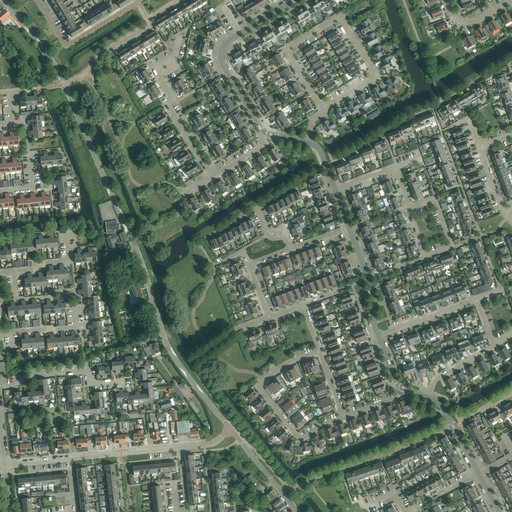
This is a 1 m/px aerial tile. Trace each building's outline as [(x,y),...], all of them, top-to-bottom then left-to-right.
[(60,0),(58,0),(52,4),(55,9),(63,4),(60,0)] [(120,0),(119,1),(117,3),(120,8),(131,2),(129,0),(120,0)] [(189,0),(187,2),(192,10),(197,7),(192,0),(189,0)] [(256,0),(254,2),(259,10),(263,7),(258,0),(256,0)] [(317,0),(316,1),(322,10),(325,8),(327,12),(332,9),(328,3),(325,4),(322,0),(317,0)] [(312,12),(315,17),(320,14),(318,12),(322,10),(316,1),(311,4),(315,10),(312,12)] [(471,1),(462,4),(464,10),(467,8),(468,11),(476,8),(475,4),(472,5),(471,1)] [(183,4),(188,13),(192,10),(187,2),(183,4)] [(249,4),(254,13),(259,10),(254,2),(249,4)] [(108,4),(103,7),(108,15),(113,12),(110,7),(108,4)] [(178,7),(183,15),(188,13),(183,4),(178,7)] [(244,7),(249,16),(254,13),(249,4),(244,7)] [(98,8),(104,17),(108,15),(103,7),(99,9),(98,8)] [(173,10),(178,18),(183,15),(178,7),(173,10)] [(249,16),(244,7),(240,10),(245,19),(249,16)] [(301,10),(306,19),(311,16),(313,19),(315,17),(312,12),(310,14),(306,7),(301,10)] [(434,20),(444,16),(441,9),(439,10),(438,7),(429,10),(430,13),(431,13),(434,20)] [(67,8),(58,13),(60,18),(70,12),(67,8)] [(98,8),(93,11),(99,20),(104,17),(98,8)] [(0,20),(1,21),(9,14),(5,10),(1,13),(0,11),(0,20)] [(169,13),(174,21),(178,18),(173,10),(169,13)] [(297,21),(299,24),(301,28),(304,26),(302,24),(304,23),(304,22),(303,21),(306,19),(301,10),(296,13),(299,20),(297,21)] [(93,11),(88,14),(89,15),(94,23),(99,20),(93,11)] [(70,12),(60,18),(63,23),(73,17),(70,12)] [(164,16),(169,24),(174,21),(169,13),(164,16)] [(500,16),(504,24),(505,25),(511,22),(511,23),(511,22),(511,16),(510,13),(507,14),(506,13),(500,16)] [(89,15),(85,18),(86,21),(89,26),(94,23),(89,15)] [(160,19),(165,27),(169,24),(164,16),(160,19)] [(73,17),(63,23),(66,27),(74,22),(72,18),(73,17)] [(155,21),(160,30),(165,27),(160,19),(155,21)] [(297,31),(293,24),(290,26),(286,19),(281,22),(287,31),(291,28),(294,33),(297,31)] [(487,24),(492,33),(499,29),(499,30),(502,28),(497,20),(495,22),(494,20),(487,24)] [(216,23),(215,24),(212,26),(217,34),(222,31),(219,28),(222,26),(219,21),(216,22),(216,23)] [(363,34),(372,30),(368,21),(362,24),(364,26),(360,28),(363,34)] [(434,24),(435,27),(436,27),(439,33),(449,30),(446,23),(444,23),(443,21),(434,24)] [(74,22),(66,27),(69,32),(77,27),(74,22)] [(280,32),(277,33),(280,38),(283,37),(282,34),(287,31),(281,22),(276,26),(280,32)] [(69,32),(72,38),(83,31),(82,31),(79,25),(77,27),(69,32)] [(217,34),(212,26),(207,29),(206,28),(204,30),(207,35),(210,34),(212,37),(217,34)] [(487,38),(490,36),(485,28),(482,29),(481,28),(474,32),(480,40),(486,37),(487,38)] [(266,32),(271,41),(276,38),(279,42),(282,40),(280,38),(277,33),(275,35),(271,29),(266,32)] [(339,38),(337,35),(339,33),(338,30),(327,37),(331,43),(339,38)] [(149,34),(154,42),(159,39),(160,38),(158,35),(157,36),(154,31),(149,34)] [(262,43),(262,44),(265,48),(268,46),(266,44),(271,41),(266,32),(261,35),(265,41),(262,43)] [(378,42),(376,38),(378,37),(376,32),(369,36),(370,39),(366,41),(370,47),(378,42)] [(145,37),(150,45),(154,42),(149,34),(145,37)] [(463,46),(465,44),(468,49),(477,43),(472,35),(470,37),(469,36),(460,42),(463,46)] [(339,38),(331,43),(334,49),(343,44),(341,41),(343,39),(341,36),(339,38)] [(140,40),(145,48),(150,45),(145,37),(140,40)] [(198,47),(208,49),(209,43),(205,42),(206,39),(199,38),(199,41),(200,41),(198,47)] [(135,42),(140,51),(145,48),(140,40),(135,42)] [(252,43),(257,52),(262,49),(263,51),(266,49),(265,48),(262,44),(260,45),(257,40),(252,43)] [(131,45),(136,54),(140,51),(135,42),(131,45)] [(343,44),(334,49),(338,55),(346,50),(346,49),(344,47),(347,45),(345,42),(343,44)] [(248,53),(251,58),(254,56),(253,54),(257,52),(252,43),(247,46),(250,51),(248,53)] [(136,54),(131,45),(126,48),(131,56),(136,54)] [(194,51),(196,52),(195,55),(202,56),(202,53),(207,54),(208,49),(198,47),(196,46),(194,51)] [(308,57),(316,52),(312,46),(304,51),(306,54),(304,56),(306,59),(308,57)] [(376,59),(385,55),(380,46),(375,48),(376,51),(373,53),(376,59)] [(122,51),(127,59),(131,56),(126,48),(122,51)] [(346,50),(338,55),(342,61),(350,55),(348,52),(350,51),(348,48),(346,49),(346,50)] [(237,52),(242,61),(247,58),(248,60),(251,58),(248,53),(245,54),(242,49),(237,52)] [(127,59),(122,51),(117,54),(122,62),(127,59)] [(235,60),(233,62),(236,67),(239,65),(238,64),(242,61),(237,52),(232,55),(235,60)] [(274,63),(282,58),(280,53),(278,54),(276,52),(270,55),(272,58),(271,58),(274,63)] [(308,57),(310,60),(307,62),(309,64),(312,63),(311,63),(320,58),(316,52),(308,57)] [(354,61),(353,61),(352,58),(354,57),(352,54),(350,55),(342,61),(345,66),(354,61)] [(282,58),(274,63),(277,68),(278,67),(279,70),(285,66),(284,64),(285,63),(282,58)] [(311,63),(312,63),(313,66),(311,67),(313,70),(315,69),(323,64),(320,58),(311,63)] [(384,71),(393,66),(388,58),(383,60),(384,63),(381,65),(384,71)] [(354,61),(345,66),(349,72),(357,67),(355,64),(358,63),(356,60),(353,61),(354,61)] [(200,74),(211,68),(208,63),(204,65),(203,62),(197,66),(199,68),(197,69),(200,74)] [(317,76),(319,75),(327,70),(323,64),(315,69),(317,72),(315,73),(317,76)] [(285,66),(279,70),(281,72),(280,73),(283,77),(291,72),(288,68),(287,69),(285,66)] [(357,67),(349,72),(353,78),(361,73),(359,70),(361,69),(359,66),(357,67)] [(211,68),(200,74),(203,79),(205,78),(206,80),(212,77),(210,75),(214,72),(211,68)] [(246,80),(255,75),(255,74),(254,74),(250,68),(243,72),(245,74),(244,75),(246,80)] [(142,72),(141,70),(135,73),(137,75),(136,76),(139,81),(149,75),(146,70),(142,72)] [(320,82),(322,81),(331,76),(327,70),(319,75),(321,78),(318,79),(320,82)] [(288,84),(294,81),(293,78),(294,77),(291,72),(283,77),(286,82),(287,82),(288,84)] [(498,85),(507,82),(505,74),(496,77),(498,85)] [(152,79),(149,75),(141,80),(142,82),(142,84),(138,87),(140,90),(150,84),(148,81),(152,79)] [(255,75),(246,80),(249,85),(251,84),(252,86),(259,82),(255,76),(256,76),(255,75)] [(176,89),(184,84),(181,79),(182,79),(181,76),(175,79),(177,82),(173,84),(176,89)] [(324,88),(326,87),(326,86),(334,81),(331,76),(322,81),(324,84),(322,85),(324,88)] [(400,85),(402,82),(394,78),(392,81),(389,79),(385,85),(394,90),(397,84),(400,85)] [(213,93),(222,87),(219,82),(217,83),(215,81),(209,85),(213,91),(212,92),(213,93)] [(294,81),(288,84),(290,86),(289,87),(292,92),(300,87),(297,82),(296,83),(294,81)] [(326,86),(326,87),(328,90),(326,91),(327,94),(338,87),(334,81),(326,86)] [(259,82),(252,86),(254,89),(252,90),(255,95),(264,89),(264,88),(263,89),(259,82)] [(507,82),(498,85),(501,92),(510,89),(507,82)] [(184,84),(176,89),(179,94),(183,92),(184,94),(191,90),(189,87),(186,83),(184,84)] [(150,84),(144,87),(146,90),(147,89),(150,94),(158,89),(155,84),(151,86),(150,84)] [(475,89),(481,97),(485,94),(479,85),(477,86),(478,87),(475,89)] [(222,87),(213,93),(213,94),(214,93),(218,99),(224,95),(223,93),(224,92),(222,87)] [(300,87),(292,92),(295,97),(295,96),(297,99),(303,95),(301,92),(303,91),(300,87)] [(377,99),(386,94),(383,89),(380,90),(378,87),(372,91),(377,99)] [(158,89),(150,94),(152,99),(153,102),(159,99),(157,96),(161,94),(158,89)] [(264,89),(255,95),(258,99),(260,98),(261,101),(268,97),(264,90),(265,90),(264,89)] [(470,90),(476,100),(481,97),(475,89),(473,90),(472,89),(470,90)] [(511,93),(510,89),(501,92),(504,100),(511,96),(511,93)] [(466,94),(471,103),(476,100),(470,90),(468,91),(469,93),(466,94)] [(35,92),(37,105),(42,105),(42,99),(44,99),(43,96),(41,96),(38,96),(37,91),(35,92)] [(364,106),(372,100),(369,95),(366,97),(364,93),(358,97),(364,106)] [(461,96),(467,106),(471,103),(466,94),(463,96),(463,95),(461,96)] [(224,95),(218,99),(222,106),(221,106),(221,107),(230,101),(227,97),(226,98),(224,95)] [(457,100),(462,108),(467,106),(461,96),(459,97),(460,98),(457,100)] [(268,97),(261,101),(263,103),(261,104),(264,109),(273,103),(272,102),(272,103),(268,97)] [(302,109),(310,104),(308,99),(306,100),(304,97),(298,101),(300,104),(299,104),(302,109)] [(451,101),(457,111),(462,108),(457,100),(454,101),(453,100),(451,101)] [(230,101),(221,107),(222,108),(223,107),(227,114),(233,110),(232,107),(233,106),(230,101)] [(352,113),(360,108),(357,102),(354,104),(352,101),(346,104),(352,113)] [(448,105),(453,114),(457,111),(451,101),(450,102),(450,104),(448,105)] [(273,103),(264,109),(267,114),(269,113),(270,115),(277,111),(273,105),(274,104),(273,103)] [(310,104),(302,109),(305,114),(306,113),(307,116),(313,112),(312,109),(313,109),(310,104)] [(442,107),(448,117),(453,114),(448,105),(445,107),(444,106),(442,107)] [(437,113),(438,115),(440,114),(443,120),(448,117),(442,107),(440,108),(441,109),(438,111),(439,112),(437,113)] [(340,120),(348,115),(345,110),(342,111),(340,108),(334,112),(340,120)] [(228,116),(229,118),(228,119),(228,121),(230,124),(231,123),(240,118),(237,113),(236,114),(234,111),(228,116)] [(278,124),(287,118),(287,117),(286,118),(282,111),(275,115),(277,118),(275,119),(278,124)] [(194,124),(202,119),(200,114),(199,114),(197,112),(191,115),(193,118),(191,119),(194,124)] [(32,120),(27,120),(27,123),(44,121),(43,116),(46,116),(45,114),(40,114),(40,116),(31,116),(32,120)] [(164,122),(167,120),(163,114),(160,116),(157,118),(155,115),(149,119),(151,122),(153,120),(157,127),(161,124),(161,125),(165,122),(164,122)] [(436,122),(433,114),(427,116),(430,124),(436,122)] [(422,118),(425,126),(430,124),(427,116),(422,118)] [(233,124),(237,130),(243,126),(242,124),(243,123),(240,118),(231,123),(232,124),(233,124)] [(287,118),(278,124),(281,128),(283,127),(284,130),(291,126),(287,119),(288,119),(287,118)] [(417,120),(420,128),(425,126),(422,118),(417,120)] [(202,119),(194,124),(197,128),(199,127),(200,130),(209,124),(208,122),(205,123),(202,119)] [(325,128),(327,132),(336,127),(333,122),(330,124),(328,120),(319,126),(321,130),(325,128)] [(420,128),(417,120),(412,122),(412,124),(413,123),(415,129),(415,130),(420,128)] [(405,126),(408,135),(414,133),(413,130),(415,129),(413,123),(412,124),(405,126)] [(243,126),(237,130),(240,136),(240,137),(240,138),(249,132),(246,127),(245,128),(243,126)] [(400,137),(401,137),(403,136),(403,137),(408,135),(405,126),(400,128),(400,130),(401,130),(402,133),(399,134),(400,137)] [(172,135),(175,133),(171,127),(168,128),(165,130),(163,128),(158,131),(159,134),(161,133),(165,139),(168,137),(169,137),(172,135)] [(201,135),(204,140),(213,135),(210,130),(210,128),(209,127),(201,132),(203,134),(201,135)] [(454,138),(463,135),(462,131),(464,130),(463,127),(452,131),(454,138)] [(399,134),(402,133),(401,130),(400,130),(393,133),(396,141),(401,139),(401,137),(400,137),(399,134)] [(249,132),(240,138),(241,139),(242,138),(246,145),(252,140),(251,138),(252,137),(249,132)] [(213,135),(204,140),(207,145),(209,144),(210,146),(216,142),(218,142),(216,139),(217,139),(217,137),(215,133),(213,135)] [(388,135),(391,143),(396,141),(393,133),(388,135)] [(463,135),(454,138),(457,144),(468,140),(467,137),(464,138),(463,135)] [(180,147),(182,145),(179,139),(176,141),(176,140),(172,142),(171,140),(165,143),(167,146),(169,145),(172,151),(176,149),(176,150),(180,147)] [(434,148),(442,145),(440,139),(432,142),(434,148)] [(388,151),(387,148),(384,140),(379,142),(382,150),(383,150),(383,152),(388,151)] [(468,140),(457,144),(459,151),(468,148),(467,144),(469,144),(468,140)] [(216,142),(210,146),(212,149),(210,149),(213,154),(221,149),(218,144),(218,145),(216,142)] [(383,153),(382,150),(379,142),(374,144),(375,147),(373,147),(375,151),(376,150),(378,155),(383,153)] [(442,145),(434,148),(436,153),(444,150),(442,145)] [(366,149),(370,158),(375,156),(373,151),(375,151),(373,147),(372,148),(372,147),(366,149)] [(273,158),(275,162),(281,158),(283,162),(286,160),(282,153),(279,154),(277,151),(275,148),(269,152),(271,155),(270,155),(272,158),(273,158)] [(221,149),(213,154),(216,159),(218,158),(219,161),(225,157),(224,154),(221,149)] [(361,155),(362,158),(363,158),(364,160),(370,158),(366,149),(361,151),(362,154),(361,155)] [(462,160),(471,157),(470,153),(472,153),(471,149),(460,153),(462,160)] [(444,150),(436,153),(438,158),(446,155),(444,150)] [(187,160),(190,158),(186,151),(183,153),(180,155),(178,153),(173,156),(175,159),(176,158),(180,164),(184,162),(187,160)] [(492,162),(502,158),(500,153),(492,156),(493,159),(492,160),(492,162)] [(354,157),(357,165),(362,163),(360,159),(362,158),(361,155),(359,155),(354,157)] [(446,155),(438,158),(440,163),(448,160),(446,155)] [(259,167),(262,170),(268,166),(269,168),(271,166),(268,161),(266,162),(264,159),(262,156),(255,160),(257,163),(259,167)] [(348,162),(349,166),(351,165),(352,167),(357,165),(354,157),(349,159),(350,162),(348,162)] [(471,157),(462,160),(465,167),(476,163),(475,159),(473,160),(471,157)] [(502,158),(492,162),(493,164),(495,163),(496,167),(504,164),(502,158)] [(448,160),(440,163),(441,168),(450,165),(448,160)] [(341,164),(344,173),(350,171),(348,166),(349,166),(348,162),(347,163),(347,162),(341,164)] [(476,163),(465,167),(467,174),(476,170),(475,167),(477,166),(476,163)] [(195,172),(198,170),(194,164),(191,166),(191,165),(187,167),(186,165),(181,168),(182,171),(184,170),(188,176),(191,174),(192,174),(195,172)] [(256,177),(259,175),(255,169),(253,170),(250,167),(248,164),(242,168),(244,171),(246,175),(248,178),(254,175),(256,177)] [(344,173),(341,164),(336,166),(339,175),(344,173)] [(504,164),(496,167),(497,170),(496,171),(496,173),(506,169),(504,164)] [(450,165),(441,168),(442,168),(439,169),(441,174),(452,170),(450,165)] [(500,177),(508,174),(506,169),(496,173),(497,175),(499,174),(500,177)] [(443,179),(445,178),(453,175),(452,170),(441,174),(443,179)] [(471,182),(480,179),(478,176),(481,175),(479,171),(468,176),(471,182)] [(406,175),(408,180),(416,177),(414,172),(406,175)] [(235,173),(229,177),(230,179),(230,180),(232,183),(233,183),(235,187),(241,183),(242,184),(245,183),(241,177),(239,179),(237,175),(237,176),(235,173)] [(508,174),(500,177),(501,181),(500,181),(500,183),(510,180),(508,174)] [(445,178),(447,183),(455,180),(453,175),(445,178)] [(408,180),(410,185),(420,182),(418,176),(416,177),(408,180)] [(309,180),(312,189),(320,186),(318,180),(316,181),(315,178),(309,180)] [(480,179),(471,182),(473,189),(484,185),(483,182),(481,182),(480,179)] [(455,180),(447,183),(449,188),(457,185),(455,180)] [(510,180),(500,183),(501,185),(503,185),(504,188),(511,185),(510,180)] [(229,193),(231,191),(228,186),(226,187),(224,184),(223,184),(222,181),(215,185),(217,188),(219,191),(221,195),(228,191),(229,193)] [(384,190),(392,187),(390,181),(389,182),(383,184),(382,184),(384,190)] [(420,188),(422,187),(420,182),(410,185),(411,191),(420,187),(420,188)] [(484,185),(473,189),(476,196),(485,192),(483,189),(486,188),(484,185)] [(312,195),(314,194),(315,198),(322,195),(321,192),(322,192),(320,186),(312,189),(309,190),(311,194),(312,195)] [(392,187),(384,190),(387,198),(392,196),(391,193),(394,192),(392,187)] [(420,187),(411,191),(413,196),(422,193),(420,188),(420,187)] [(220,202),(218,199),(215,194),(212,195),(210,192),(208,189),(202,193),(204,196),(203,196),(206,200),(206,199),(208,203),(211,201),(211,202),(212,201),(213,203),(214,204),(215,204),(216,204),(217,204),(220,202)] [(293,194),(296,202),(302,200),(299,194),(299,192),(293,194)] [(352,201),(360,198),(358,193),(357,193),(357,192),(352,194),(353,195),(350,196),(352,201)] [(452,204),(460,201),(459,198),(461,198),(459,192),(450,195),(452,200),(451,201),(452,204)] [(422,193),(413,196),(415,201),(424,198),(422,193)] [(291,204),(296,202),(293,194),(288,196),(288,197),(291,204)] [(479,205),(488,201),(487,198),(489,197),(488,194),(476,198),(479,205)] [(322,195),(315,198),(318,206),(326,203),(324,197),(323,198),(322,195)] [(392,196),(387,198),(390,206),(398,203),(396,197),(393,198),(392,196)] [(202,209),(205,207),(201,202),(199,203),(197,200),(195,197),(188,201),(190,204),(192,208),(195,211),(201,207),(202,209)] [(283,199),(286,208),(292,206),(291,204),(288,197),(283,199)] [(357,206),(358,208),(366,205),(363,197),(360,198),(352,201),(354,207),(357,206)] [(281,210),(282,211),(287,209),(286,208),(283,199),(278,201),(278,203),(281,210)] [(460,201),(452,204),(453,207),(455,207),(457,212),(465,209),(463,203),(461,204),(460,201)] [(488,201),(479,205),(481,211),(493,207),(491,204),(489,205),(488,201)] [(273,205),(276,213),(282,211),(281,210),(278,203),(273,205)] [(326,203),(318,206),(321,214),(328,212),(327,209),(328,208),(326,203)] [(392,214),(398,212),(397,209),(400,208),(398,203),(390,206),(392,214)] [(267,207),(270,213),(271,215),(276,213),(273,205),(267,207)] [(356,212),(358,218),(366,214),(369,213),(366,205),(358,208),(359,211),(356,212)] [(493,207),(481,211),(482,213),(481,214),(480,215),(481,217),(482,217),(484,217),(484,218),(493,215),(492,211),(494,210),(493,207)] [(457,218),(458,221),(468,217),(466,218),(465,215),(467,215),(465,209),(457,212),(459,217),(457,218)] [(328,212),(321,214),(324,223),(333,220),(331,214),(329,215),(328,212)] [(398,212),(392,214),(395,222),(404,219),(402,213),(399,215),(398,212)] [(364,224),(369,222),(366,214),(358,218),(360,223),(363,222),(364,224)] [(292,233),(301,229),(299,224),(303,223),(302,219),(303,218),(302,215),(297,217),(298,220),(295,221),(297,225),(290,227),(292,233)] [(460,230),(463,229),(471,226),(469,220),(468,217),(458,221),(457,221),(460,230)] [(404,219),(395,222),(394,222),(397,230),(404,228),(403,225),(406,224),(404,219)] [(246,222),(249,230),(255,228),(252,220),(246,222)] [(333,220),(324,223),(327,232),(334,229),(333,226),(335,225),(333,220)] [(244,232),(245,234),(250,232),(249,230),(246,222),(241,224),(241,226),(242,226),(244,232)] [(362,228),(364,234),(372,230),(369,222),(364,224),(365,227),(362,228)] [(106,225),(106,231),(107,234),(115,233),(114,230),(118,229),(118,223),(106,225)] [(242,226),(241,226),(236,228),(239,236),(245,234),(244,232),(242,226)] [(465,238),(469,236),(470,238),(473,237),(472,235),(471,232),(473,231),(471,226),(463,229),(465,234),(464,235),(465,238)] [(234,238),(239,236),(236,228),(231,230),(231,231),(234,238)] [(404,228),(397,230),(400,238),(401,238),(410,235),(408,229),(405,231),(404,228)] [(307,233),(303,235),(301,229),(292,233),(295,238),(301,236),(302,239),(309,237),(307,233)] [(369,238),(370,240),(375,238),(377,237),(377,236),(377,234),(376,234),(374,230),(372,230),(364,234),(366,239),(369,238)] [(226,233),(229,242),(235,240),(234,238),(231,231),(226,233)] [(115,248),(113,241),(118,239),(119,243),(127,240),(124,232),(118,234),(118,233),(107,237),(111,249),(115,248)] [(224,244),(225,245),(230,243),(229,242),(226,233),(221,235),(221,237),(224,244)] [(410,235),(401,238),(404,246),(410,244),(409,241),(412,240),(410,235)] [(216,239),(219,247),(225,245),(224,244),(221,237),(216,239)] [(375,238),(370,240),(371,243),(368,244),(369,250),(378,246),(375,238)] [(219,247),(216,239),(211,241),(214,249),(219,247)] [(472,252),(481,248),(479,243),(470,246),(472,252)] [(335,254),(345,250),(343,245),(336,247),(335,244),(329,247),(327,247),(328,250),(330,249),(330,250),(333,249),(335,254)] [(407,254),(416,251),(414,245),(411,247),(410,244),(404,246),(407,254)] [(312,250),(315,259),(316,260),(317,259),(316,258),(322,256),(319,247),(315,248),(314,246),(311,247),(312,250)] [(378,246),(369,250),(371,255),(375,254),(376,256),(381,254),(378,246)] [(305,252),(309,261),(309,262),(310,262),(310,261),(315,259),(312,250),(308,251),(308,248),(304,250),(305,252)] [(481,248),(472,252),(474,257),(483,254),(481,248)] [(345,250),(335,254),(337,259),(334,260),(335,263),(341,261),(340,258),(347,256),(345,250)] [(446,256),(449,265),(455,263),(455,264),(458,263),(456,255),(453,256),(455,255),(453,250),(450,251),(452,254),(446,256)] [(299,254),(302,263),(303,265),(304,264),(303,263),(309,261),(305,252),(302,253),(301,251),(298,252),(299,254)] [(416,251),(407,254),(409,259),(418,256),(416,251)] [(299,254),(296,256),(295,253),(291,254),(296,266),(296,267),(297,267),(297,266),(302,263),(299,254)] [(381,254),(376,256),(377,259),(373,260),(375,266),(384,263),(381,254)] [(483,254),(474,257),(476,263),(485,260),(483,254)] [(437,256),(441,269),(444,268),(444,267),(449,265),(446,256),(441,258),(440,255),(437,256)] [(429,263),(432,271),(438,269),(438,270),(441,269),(437,256),(433,258),(435,261),(429,263)] [(282,261),(285,270),(286,271),(287,271),(286,270),(292,268),(289,259),(285,260),(284,258),(281,259),(282,261)] [(276,264),(279,273),(279,274),(280,273),(280,272),(285,270),(282,261),(279,263),(278,260),(274,261),(275,264),(276,264)] [(479,268),(487,265),(485,260),(476,263),(479,268)] [(341,261),(335,263),(336,266),(339,265),(341,271),(351,267),(349,261),(342,264),(341,261)] [(424,274),(424,276),(428,274),(427,273),(432,271),(429,263),(424,265),(423,261),(420,263),(424,274)] [(269,266),(272,274),(272,275),(273,276),(274,276),(273,275),(279,273),(276,264),(275,264),(272,265),(271,262),(268,264),(269,266)] [(232,272),(242,268),(240,263),(233,265),(232,263),(227,265),(228,270),(231,269),(232,272)] [(384,263),(375,266),(377,271),(386,268),(384,263)] [(412,269),(416,277),(421,275),(421,277),(422,276),(423,279),(425,278),(424,276),(424,274),(420,263),(417,264),(418,267),(412,269)] [(272,275),(272,274),(269,266),(266,267),(265,265),(262,266),(266,278),(266,279),(267,278),(267,277),(272,275)] [(487,265),(479,268),(481,274),(489,271),(487,265)] [(351,267),(341,271),(343,276),(340,277),(342,280),(347,278),(346,275),(353,272),(351,267)] [(242,268),(232,272),(234,277),(232,278),(233,281),(238,279),(237,277),(244,274),(242,268)] [(410,279),(416,277),(412,269),(407,271),(406,268),(403,269),(404,274),(407,273),(405,274),(407,282),(411,281),(410,279)] [(483,280),(491,277),(489,271),(481,274),(483,280)] [(330,287),(330,286),(333,285),(334,288),(337,286),(333,275),(332,274),(331,274),(332,275),(326,277),(330,287)] [(323,289),(327,288),(327,290),(331,289),(330,286),(330,287),(326,277),(326,276),(325,277),(325,278),(320,280),(323,289)] [(486,285),(489,284),(493,282),(491,277),(483,280),(485,285),(485,286),(486,285)] [(317,291),(320,290),(321,292),(324,291),(323,289),(320,280),(319,279),(318,279),(319,280),(313,282),(317,291)] [(385,293),(394,290),(392,284),(393,284),(392,280),(384,283),(385,286),(383,287),(385,293)] [(313,282),(313,281),(312,282),(312,283),(307,285),(310,294),(314,292),(314,295),(318,294),(317,291),(313,282)] [(239,291),(249,288),(247,282),(240,285),(239,282),(234,284),(235,287),(237,286),(239,291)] [(457,287),(460,295),(466,293),(465,291),(468,290),(466,282),(462,284),(463,285),(457,287)] [(141,301),(143,301),(142,296),(138,285),(134,286),(133,283),(129,285),(134,298),(138,297),(139,302),(136,303),(138,308),(143,306),(141,301)] [(302,298),(305,297),(306,299),(309,298),(305,286),(305,285),(304,286),(304,287),(299,289),(302,298)] [(452,289),(457,302),(460,301),(458,296),(460,295),(457,287),(452,289)] [(249,288),(239,291),(241,296),(239,297),(240,301),(245,299),(244,296),(251,293),(249,288)] [(295,300),(296,300),(299,299),(300,301),(303,300),(302,298),(299,289),(298,288),(297,288),(298,289),(292,291),(295,300)] [(446,291),(449,299),(452,298),(454,303),(457,302),(452,289),(446,291)] [(289,303),(292,301),(293,304),(297,303),(296,300),(295,300),(292,291),(292,290),(291,290),(291,291),(286,294),(289,303)] [(394,290),(385,293),(388,298),(390,298),(391,300),(398,297),(397,294),(396,295),(394,290)] [(449,299),(446,291),(440,293),(445,306),(449,305),(447,300),(449,299)] [(283,305),(286,304),(287,306),(290,305),(289,303),(286,294),(285,292),(284,293),(285,294),(279,296),(283,305)] [(343,303),(355,298),(353,295),(351,296),(349,293),(340,296),(343,303)] [(435,295),(438,304),(441,303),(443,308),(445,306),(440,293),(435,295)] [(284,307),(283,305),(279,296),(279,295),(278,295),(278,296),(272,298),(276,308),(279,306),(280,309),(284,307)] [(438,304),(435,295),(429,297),(434,311),(437,309),(435,305),(438,304)] [(398,297),(391,300),(392,303),(390,304),(392,310),(400,306),(398,301),(399,301),(398,297)] [(424,299),(427,308),(429,307),(431,312),(434,311),(429,297),(424,299)] [(355,298),(343,303),(345,309),(354,306),(353,302),(356,301),(355,298)] [(427,308),(424,299),(418,301),(418,300),(413,302),(418,314),(422,313),(421,310),(427,308)] [(247,310),(256,307),(254,301),(247,304),(246,301),(241,303),(242,306),(245,305),(247,310)] [(311,314),(323,310),(321,303),(312,307),(313,310),(310,311),(311,314)] [(400,306),(392,310),(394,315),(396,315),(397,317),(404,315),(403,311),(402,312),(400,306)] [(256,307),(247,310),(248,314),(245,315),(246,317),(244,317),(245,320),(253,318),(252,315),(258,312),(256,307)] [(468,313),(471,322),(477,320),(475,315),(476,314),(474,308),(471,309),(472,311),(468,313)] [(323,310),(311,314),(312,317),(315,316),(317,320),(326,316),(323,310)] [(349,320),(361,315),(360,312),(357,313),(356,310),(347,313),(349,320)] [(471,322),(468,313),(464,314),(463,312),(460,313),(460,314),(462,319),(464,318),(466,324),(471,322)] [(454,318),(458,328),(463,326),(461,320),(462,319),(460,314),(457,315),(458,317),(454,318)] [(361,315),(349,320),(351,326),(360,323),(359,319),(362,318),(361,315)] [(326,316),(317,320),(318,323),(315,324),(316,327),(328,323),(326,316)] [(446,319),(447,320),(448,325),(450,324),(452,330),(458,328),(454,318),(450,320),(449,316),(446,317),(446,319)] [(440,324),(444,334),(449,332),(447,326),(449,326),(448,325),(447,320),(444,321),(444,323),(440,324)] [(328,323),(316,327),(317,330),(320,329),(321,333),(330,329),(328,323)] [(270,326),(274,336),(277,334),(278,337),(280,336),(281,340),(285,339),(281,329),(278,331),(276,324),(270,326)] [(435,331),(437,336),(444,334),(440,324),(436,326),(436,324),(433,325),(435,331)] [(426,330),(430,339),(437,336),(435,331),(433,325),(430,326),(430,328),(426,330)] [(264,336),(267,341),(268,344),(271,343),(271,342),(272,341),(272,340),(271,337),(274,336),(270,326),(265,328),(267,335),(264,336)] [(418,328),(421,336),(423,335),(425,341),(430,339),(426,330),(422,331),(421,326),(418,328)] [(355,337),(367,332),(366,329),(363,330),(362,327),(353,330),(355,337)] [(412,335),(416,344),(421,342),(419,337),(421,336),(418,328),(415,329),(416,333),(412,335)] [(254,332),(257,342),(262,340),(263,342),(267,341),(264,336),(262,337),(259,330),(254,332)] [(257,342),(254,332),(248,334),(251,341),(248,342),(251,351),(254,350),(253,347),(255,347),(254,343),(257,342)] [(325,343),(336,339),(334,332),(325,335),(326,339),(324,340),(325,343)] [(367,332),(355,337),(358,343),(367,340),(365,336),(368,335),(367,332)] [(477,336),(480,345),(484,344),(485,346),(488,345),(486,339),(484,340),(482,334),(477,336)] [(398,340),(401,349),(407,347),(405,342),(406,341),(405,336),(404,335),(401,336),(402,338),(398,340)] [(405,336),(406,341),(407,341),(409,341),(411,346),(416,344),(412,335),(408,336),(408,335),(405,336)] [(480,345),(477,336),(472,338),(474,343),(472,344),(472,345),(475,352),(478,351),(476,347),(480,345)] [(94,340),(94,344),(95,346),(101,346),(101,343),(103,343),(103,337),(89,339),(89,341),(94,340)] [(389,338),(390,340),(392,346),(394,345),(396,351),(401,349),(398,340),(394,341),(392,337),(389,338)] [(330,348),(339,345),(336,339),(325,343),(326,346),(329,345),(330,348)] [(475,353),(475,352),(472,345),(470,345),(468,340),(463,342),(466,351),(470,349),(472,354),(475,353)] [(155,354),(160,352),(157,342),(149,345),(150,349),(153,348),(155,354)] [(466,351),(463,342),(458,344),(460,349),(458,350),(458,352),(460,355),(461,358),(464,357),(462,352),(466,351)] [(362,354),(373,349),(372,346),(369,347),(368,344),(359,347),(362,354)] [(339,345),(330,348),(331,352),(328,353),(329,356),(341,352),(339,345)] [(449,349),(453,358),(457,357),(458,361),(461,360),(461,358),(460,355),(458,352),(457,352),(455,347),(449,349)] [(505,360),(511,356),(511,353),(510,350),(508,352),(506,348),(500,351),(505,360)] [(373,349),(362,354),(364,360),(373,357),(372,353),(374,352),(373,349)] [(446,356),(444,357),(445,358),(447,363),(450,361),(449,360),(453,358),(449,349),(444,351),(446,356)] [(335,361),(344,358),(341,352),(329,356),(331,359),(333,358),(335,361)] [(436,355),(439,365),(443,363),(444,365),(447,364),(447,363),(445,358),(443,359),(441,353),(436,355)] [(494,366),(502,362),(499,356),(497,358),(495,354),(489,357),(494,366)] [(431,364),(432,365),(433,369),(436,368),(435,366),(439,365),(436,355),(431,357),(433,363),(431,364)] [(309,363),(313,372),(320,370),(315,358),(312,359),(313,362),(309,363)] [(344,358),(335,361),(336,365),(333,366),(334,369),(346,365),(344,358)] [(422,362),(426,372),(430,370),(431,372),(434,371),(433,369),(432,365),(430,366),(428,360),(422,362)] [(483,372),(491,368),(488,362),(486,364),(484,360),(478,363),(483,372)] [(368,371),(380,366),(379,363),(376,364),(374,361),(365,364),(368,371)] [(313,372),(309,363),(305,365),(304,362),(301,363),(305,375),(313,372)] [(407,364),(410,373),(414,372),(415,374),(418,372),(418,371),(416,367),(414,368),(412,362),(407,364)] [(420,372),(418,372),(421,379),(424,378),(422,373),(426,372),(422,362),(417,364),(418,366),(420,372)] [(410,373),(407,364),(402,366),(404,371),(402,372),(404,378),(407,377),(406,375),(410,373)] [(290,372),(295,380),(300,377),(297,373),(299,372),(295,365),(293,367),(294,370),(290,372)] [(346,365),(334,369),(335,372),(338,371),(339,374),(348,371),(346,365)] [(380,366),(368,371),(370,377),(379,374),(378,370),(381,369),(380,366)] [(473,379),(472,378),(480,374),(477,368),(475,370),(473,366),(467,369),(470,375),(468,376),(471,380),(473,379)] [(295,380),(290,372),(286,374),(285,371),(282,373),(286,379),(287,378),(290,383),(295,380)] [(461,384),(469,380),(467,374),(464,376),(462,372),(456,375),(461,384)] [(338,386),(350,382),(348,375),(339,379),(340,382),(337,383),(338,386)] [(273,384),(279,391),(285,386),(277,377),(275,379),(277,381),(273,384)] [(374,387),(380,385),(386,383),(385,380),(382,381),(381,378),(372,381),(374,387)] [(450,390),(458,386),(456,380),(453,382),(451,378),(445,381),(450,390)] [(317,393),(325,389),(324,385),(327,384),(326,381),(314,385),(317,393)] [(350,382),(338,386),(339,389),(342,388),(343,392),(352,389),(350,382)] [(380,385),(374,387),(377,394),(381,392),(386,391),(384,387),(387,386),(386,383),(380,385)] [(173,386),(181,399),(184,397),(177,384),(173,386)] [(279,391),(273,384),(270,386),(268,384),(265,386),(270,392),(272,391),(275,395),(279,391)] [(149,398),(149,402),(153,402),(153,400),(154,400),(158,399),(157,392),(154,392),(153,387),(152,388),(147,388),(148,391),(148,398),(149,398)] [(255,396),(257,394),(252,389),(245,395),(249,400),(250,400),(251,402),(256,398),(255,396)] [(317,400),(319,400),(331,395),(330,392),(327,393),(325,389),(317,393),(314,393),(317,400)] [(352,389),(343,392),(345,395),(342,396),(343,399),(355,395),(352,389)] [(319,400),(322,407),(331,403),(329,399),(332,398),(331,395),(319,400)] [(355,395),(343,399),(344,402),(347,401),(348,405),(349,405),(350,406),(356,404),(355,402),(357,402),(355,395)] [(172,406),(170,399),(160,402),(162,409),(172,406)] [(262,406),(264,404),(260,399),(253,405),(257,410),(255,411),(257,414),(264,408),(262,406)] [(287,411),(294,405),(289,399),(280,407),(282,409),(284,407),(287,411)] [(408,412),(411,411),(408,402),(405,403),(404,401),(397,403),(401,412),(407,410),(408,412)] [(331,403),(322,407),(324,414),(336,409),(335,406),(332,407),(331,403)] [(502,413),(505,418),(508,417),(507,415),(511,413),(507,404),(502,407),(504,412),(502,413)] [(294,405),(287,411),(290,414),(287,416),(289,419),(299,411),(294,405)] [(385,408),(388,417),(389,419),(396,417),(395,414),(397,413),(395,407),(392,408),(392,406),(385,408)] [(270,416),(272,414),(268,409),(261,415),(265,420),(267,422),(272,418),(270,416)] [(492,412),(497,421),(501,418),(502,420),(505,418),(502,413),(500,415),(497,409),(492,412)] [(383,418),(385,417),(383,411),(380,412),(380,410),(373,412),(376,421),(383,419),(383,418)] [(299,411),(289,419),(291,421),(293,419),(296,423),(303,417),(299,411)] [(497,421),(492,412),(487,415),(490,420),(487,421),(490,426),(493,425),(492,423),(497,421)] [(154,422),(154,429),(154,430),(152,430),(152,432),(153,439),(159,439),(159,431),(158,431),(158,429),(158,424),(157,424),(157,422),(158,422),(157,418),(155,418),(154,413),(149,414),(151,423),(154,422)] [(312,413),(306,417),(309,421),(315,417),(312,413)] [(371,423),(373,422),(371,416),(368,417),(368,414),(361,417),(364,426),(371,423)] [(303,417),(296,423),(299,426),(296,428),(298,430),(304,426),(303,424),(307,421),(303,417)] [(273,434),(275,432),(280,428),(278,426),(280,424),(276,419),(268,425),(267,426),(267,428),(270,431),(271,431),(273,434)] [(359,427),(361,426),(359,420),(356,421),(356,419),(349,421),(352,430),(359,428),(359,427)] [(189,436),(198,435),(197,428),(192,428),(192,425),(189,425),(188,421),(176,422),(177,436),(189,435),(189,436)] [(469,431),(477,426),(475,421),(466,426),(469,431)] [(347,432),(349,431),(347,425),(344,426),(344,423),(337,426),(340,435),(347,432)] [(471,436),(480,431),(477,426),(469,431),(471,436)] [(335,436),(337,435),(335,429),(332,430),(332,428),(325,430),(328,439),(335,437),(335,436)] [(286,436),(288,435),(284,429),(276,435),(281,440),(279,441),(281,444),(288,438),(286,436)] [(38,441),(39,451),(40,451),(41,452),(42,452),(43,451),(48,450),(46,442),(50,441),(49,436),(48,431),(43,432),(44,437),(44,439),(43,439),(44,442),(42,442),(42,440),(38,441)] [(480,431),(471,436),(474,441),(483,436),(480,431)] [(120,443),(119,435),(110,436),(110,440),(114,440),(114,444),(120,443)] [(119,435),(120,443),(125,442),(125,439),(128,438),(128,435),(119,435)] [(323,442),(326,440),(322,435),(319,437),(318,435),(312,439),(318,447),(324,443),(323,442)] [(483,436),(474,441),(477,445),(485,441),(483,436)] [(440,446),(448,442),(446,437),(437,442),(440,446)] [(62,438),(54,439),(54,442),(55,446),(57,446),(58,449),(63,449),(62,441),(62,438)] [(81,439),(82,447),(87,446),(87,443),(91,442),(90,438),(81,439)] [(82,447),(81,439),(72,440),(72,444),(76,444),(76,447),(82,447)] [(295,455),(298,446),(295,445),(296,443),(289,440),(286,449),(292,452),(292,454),(295,455)] [(485,441),(477,445),(479,450),(488,445),(485,441)] [(448,442),(440,446),(443,451),(451,447),(448,442)] [(309,450),(312,449),(311,443),(308,443),(301,444),(303,452),(310,450),(309,450)] [(488,445),(479,450),(482,455),(490,450),(488,445)] [(420,448),(423,457),(428,455),(427,452),(425,446),(420,448)] [(451,447),(443,451),(445,456),(454,451),(451,447)] [(415,450),(418,459),(423,457),(420,448),(415,450)] [(410,452),(413,461),(418,459),(415,450),(410,452)] [(490,450),(482,455),(484,460),(493,455),(490,450)] [(448,461),(456,456),(454,451),(445,456),(448,461)] [(413,461),(410,452),(405,454),(408,463),(413,461)] [(400,456),(400,458),(403,465),(408,463),(405,454),(400,456)] [(493,455),(484,460),(487,464),(495,460),(493,455)] [(456,456),(448,461),(450,465),(459,461),(456,456)] [(395,460),(399,469),(404,466),(403,465),(400,458),(395,460)] [(399,469),(395,460),(390,462),(394,471),(399,469)] [(459,461),(450,465),(453,470),(461,466),(459,461)] [(376,464),(379,473),(385,471),(382,462),(376,464)] [(394,471),(390,462),(385,464),(389,473),(394,471)] [(379,473),(376,464),(371,466),(374,475),(379,473)] [(139,466),(132,467),(133,470),(130,470),(131,475),(133,475),(140,475),(139,466)] [(369,477),(374,475),(371,466),(366,468),(369,477)] [(461,466),(453,470),(455,475),(464,471),(461,466)] [(364,478),(369,477),(366,468),(361,469),(364,478)] [(359,480),(364,478),(361,469),(356,471),(359,480)] [(495,479),(503,474),(500,469),(492,474),(495,479)] [(354,482),(359,480),(356,471),(351,473),(354,482)] [(354,482),(351,473),(345,474),(348,483),(354,482)] [(251,474),(246,478),(252,485),(257,480),(251,474)] [(503,474),(495,479),(497,484),(506,479),(503,474)] [(434,477),(439,486),(444,483),(439,475),(434,477)] [(439,486),(434,477),(429,480),(434,488),(439,486)] [(506,479),(497,484),(500,488),(508,484),(506,479)] [(425,483),(429,491),(434,488),(429,480),(425,483)] [(420,485),(424,494),(429,491),(425,483),(420,485)] [(508,484),(500,488),(502,493),(511,489),(508,484)] [(415,488),(420,496),(424,494),(420,485),(415,488)] [(466,497),(475,492),(473,487),(467,490),(466,487),(460,490),(463,495),(464,494),(466,497)] [(410,490),(415,499),(420,496),(415,488),(410,490)] [(511,490),(511,489),(502,493),(505,498),(511,494),(511,490)] [(268,504),(271,502),(278,496),(273,490),(268,494),(263,498),(268,504)] [(415,499),(410,490),(405,493),(410,501),(415,499)] [(475,492),(466,497),(468,500),(466,501),(468,506),(474,503),(473,500),(478,497),(475,492)] [(276,509),(283,503),(280,499),(272,504),(276,509)] [(436,511),(441,510),(438,506),(441,504),(440,501),(434,504),(435,507),(429,510),(429,511),(436,511)] [(474,503),(468,506),(471,510),(473,509),(474,511),(475,511),(484,507),(481,502),(476,505),(474,503)] [(283,503),(276,509),(278,511),(284,511),(283,510),(286,507),(283,503)]
